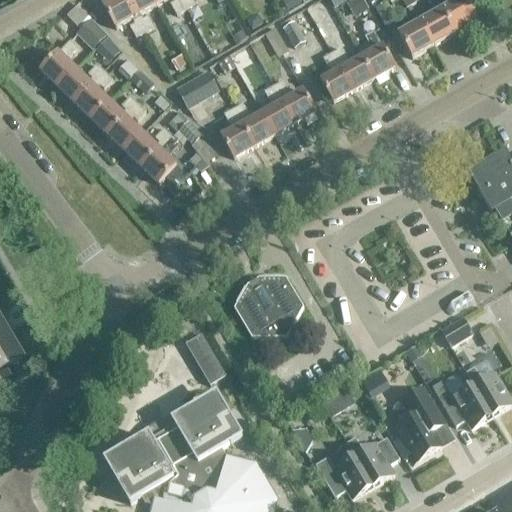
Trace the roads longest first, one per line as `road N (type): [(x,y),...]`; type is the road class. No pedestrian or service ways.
road 1 (unclassified): [(117,290),(511,70)]
road 2 (tertiary): [(14,493),(117,290)]
road 3 (tertiary): [(117,290),(0,136)]
